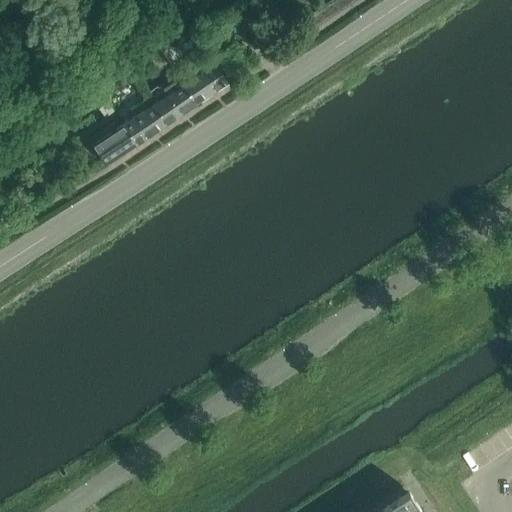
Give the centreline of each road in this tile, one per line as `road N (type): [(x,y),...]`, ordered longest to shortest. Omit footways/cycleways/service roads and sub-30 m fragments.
road 1 (residential): [(61,511),(511,208)]
road 2 (tertiary): [(0,267),(406,0)]
